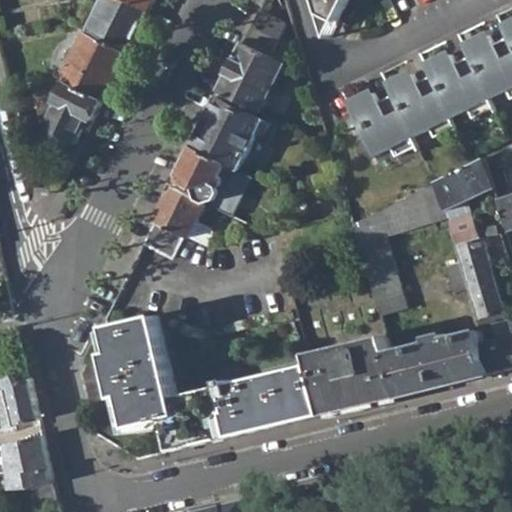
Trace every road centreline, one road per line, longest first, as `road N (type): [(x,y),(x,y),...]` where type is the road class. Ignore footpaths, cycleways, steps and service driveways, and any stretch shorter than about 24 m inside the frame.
road 1 (residential): [(89,507),(511,405)]
road 2 (residential): [(205,0),(45,324)]
road 3 (residential): [(45,324),(89,507)]
road 4 (residential): [(0,148),(45,324)]
